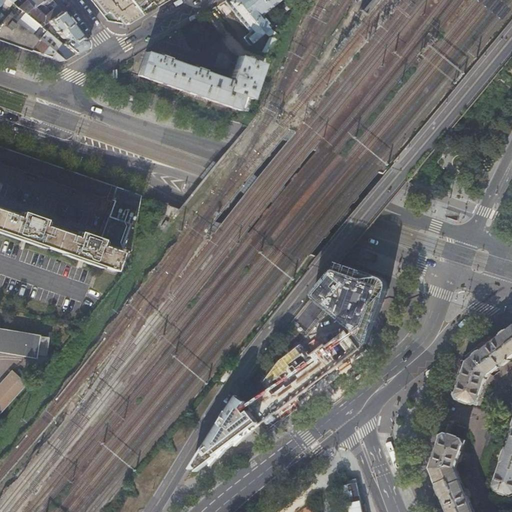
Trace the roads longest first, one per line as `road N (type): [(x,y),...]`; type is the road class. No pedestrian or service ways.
road 1 (secondary): [(511,45),(260,353),(157,511)]
road 2 (primary): [(112,159),(186,197),(336,247),(369,241)]
road 3 (primary): [(112,159),(369,241)]
road 4 (primary): [(415,219),(217,143),(170,136)]
road 5 (primary): [(415,219),(170,136)]
road 6 (secondary): [(218,511),(351,407)]
